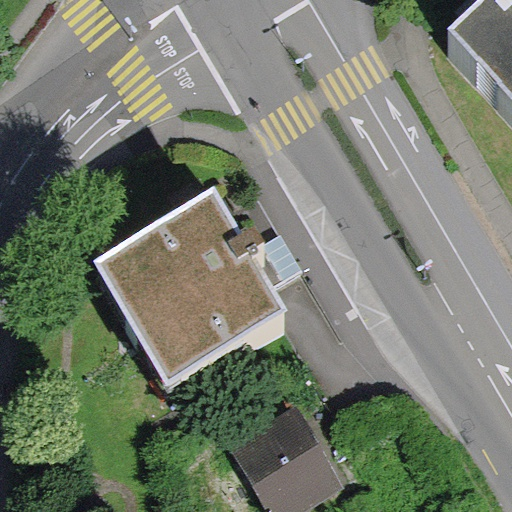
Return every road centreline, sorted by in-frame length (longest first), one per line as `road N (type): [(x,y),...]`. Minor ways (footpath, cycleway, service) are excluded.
road 1 (tertiary): [(260,0),(511,420)]
road 2 (residential): [(172,0),(106,50),(28,158),(0,212)]
